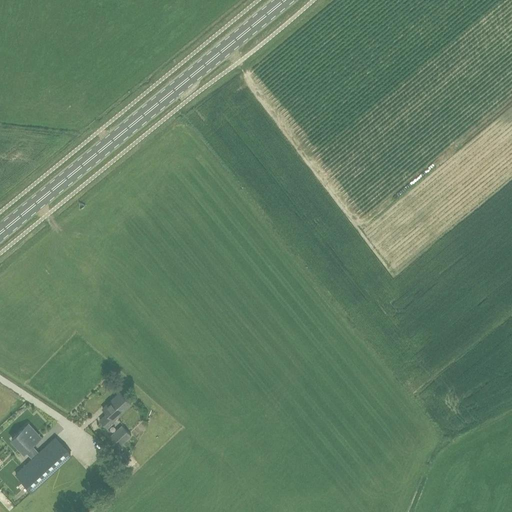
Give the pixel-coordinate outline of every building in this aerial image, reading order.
[(112,425),(111,423),(131,405),(120,393),(102,409),(107,414),(100,421),(107,429),(112,425)] [(26,452),(32,458),(39,452),(33,446),(37,442),(41,439),(28,425),(13,440),(25,453),(26,452)] [(119,449),(132,437),(122,426),(109,438),(119,449)] [(32,458),(15,474),(32,493),(73,455),(56,437),(39,452),(32,458)] [(84,471),(72,484),(80,491),(92,477),(84,471)] [(51,494),(56,488),(47,481),(42,486),(51,494)]
